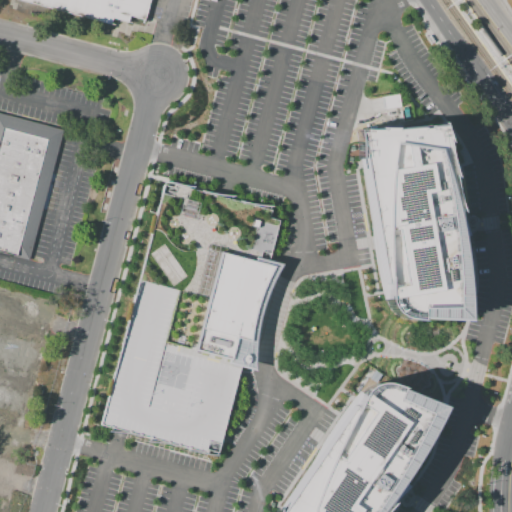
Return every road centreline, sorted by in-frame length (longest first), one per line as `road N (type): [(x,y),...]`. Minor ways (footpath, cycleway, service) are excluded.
road 1 (residential): [(44,511),(158,75)]
road 2 (residential): [(0,33),(158,75)]
